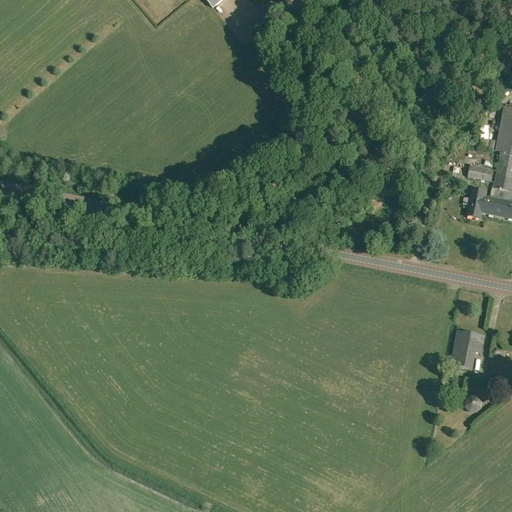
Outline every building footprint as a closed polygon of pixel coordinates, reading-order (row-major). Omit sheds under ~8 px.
[(202,0),(211,9),(220,0),(202,0)] [(493,189),(511,193),(511,190),(511,109),(504,108),(495,152),(500,153),(493,189)] [(488,160),(486,167),(495,168),(496,162),(488,160)] [(467,178),(490,182),(493,170),(470,166),(467,178)] [(481,214),(487,215),(490,198),(485,197),(486,193),(471,190),(466,217),(480,220),(481,214)] [(487,215),(511,219),(511,202),(490,198),(487,215)] [(450,367),(472,371),(475,354),(481,355),(485,337),(456,332),(450,367)] [(476,398),(470,397),(465,402),(465,408),(469,413),(475,413),(480,409),(481,402),(476,398)]
